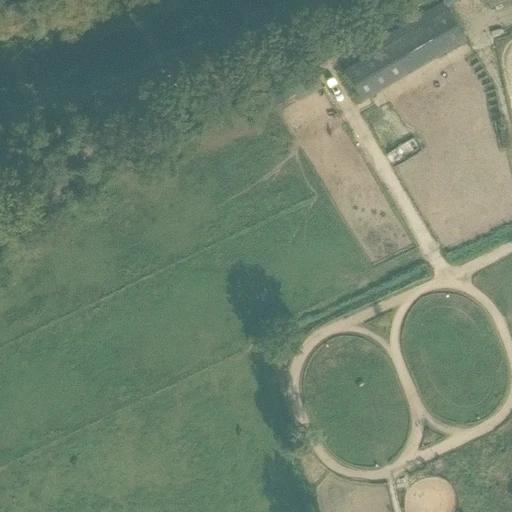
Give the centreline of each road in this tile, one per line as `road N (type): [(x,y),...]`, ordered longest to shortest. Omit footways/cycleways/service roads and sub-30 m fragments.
road 1 (track): [(0,210),(146,82)]
road 2 (track): [(146,82),(272,26),(309,0)]
road 3 (track): [(0,30),(137,0)]
